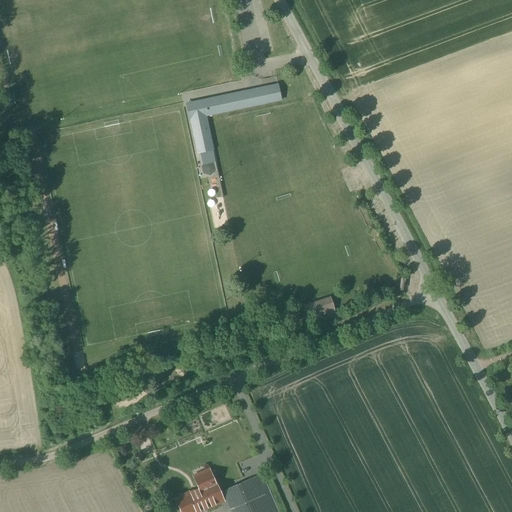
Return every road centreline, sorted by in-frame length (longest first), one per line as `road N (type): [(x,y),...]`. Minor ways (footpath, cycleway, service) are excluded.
road 1 (unclassified): [(437,291),(277,0)]
road 2 (unclassified): [(437,291),(135,422)]
road 3 (unclassified): [(511,434),(437,291)]
road 4 (unclassified): [(0,464),(49,456),(135,422)]
